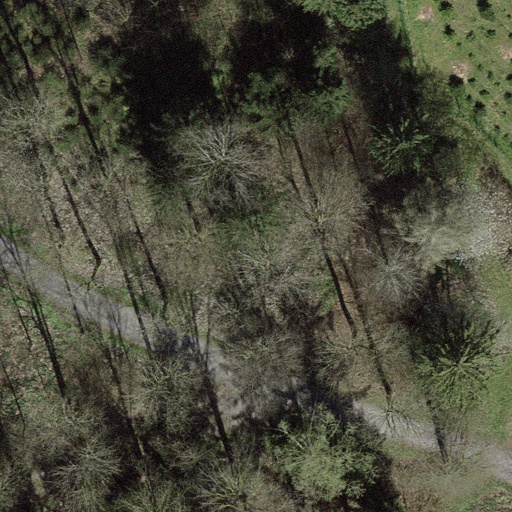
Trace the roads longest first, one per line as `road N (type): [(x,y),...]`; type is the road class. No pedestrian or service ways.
road 1 (track): [(0,251),(123,319),(511,486)]
road 2 (track): [(0,507),(76,475),(393,437)]
